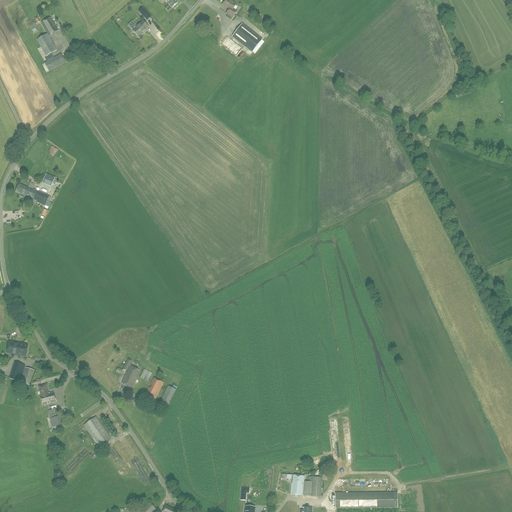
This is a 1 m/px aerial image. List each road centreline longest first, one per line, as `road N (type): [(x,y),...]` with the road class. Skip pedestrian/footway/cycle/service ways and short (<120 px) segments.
road 1 (unclassified): [(0,204),(12,166),(42,126),(159,45),(201,0)]
road 2 (unclassified): [(185,511),(111,403),(47,352),(8,289)]
